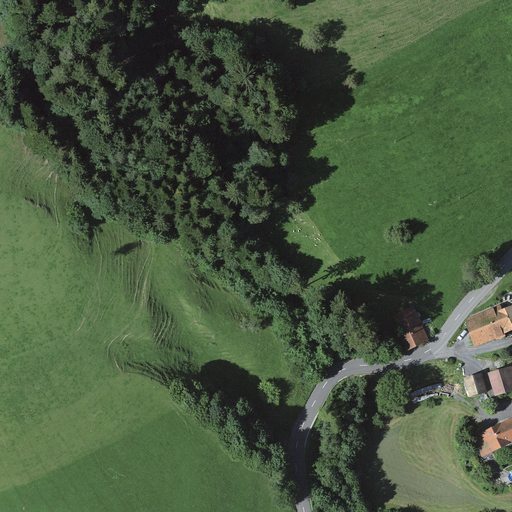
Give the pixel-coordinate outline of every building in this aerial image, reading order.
[(500,307),(463,323),(474,347),(511,330),(511,305),(501,310),(500,307)] [(392,318),(403,354),(426,346),(415,311),(392,318)] [(511,387),(508,370),(483,376),(488,397),(511,391),(511,387)] [(478,376),(459,381),(464,402),(483,397),(478,376)] [(469,438),(478,457),(511,441),(511,434),(505,421),(469,438)]
